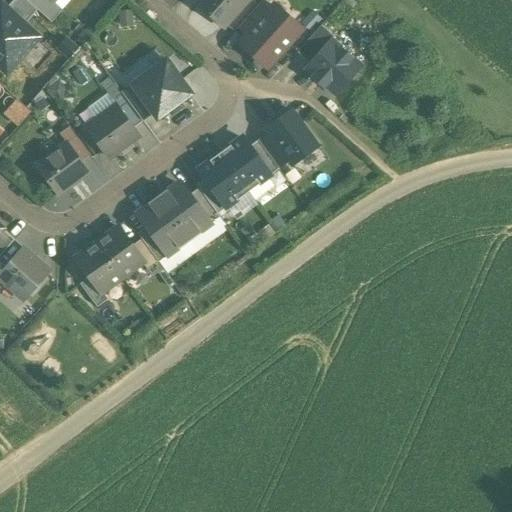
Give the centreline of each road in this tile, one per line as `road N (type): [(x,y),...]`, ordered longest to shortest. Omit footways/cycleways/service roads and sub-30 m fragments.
road 1 (unclassified): [(0,481),(401,186),(511,160)]
road 2 (residential): [(0,179),(36,211),(74,211),(227,104),(231,81),(147,0)]
